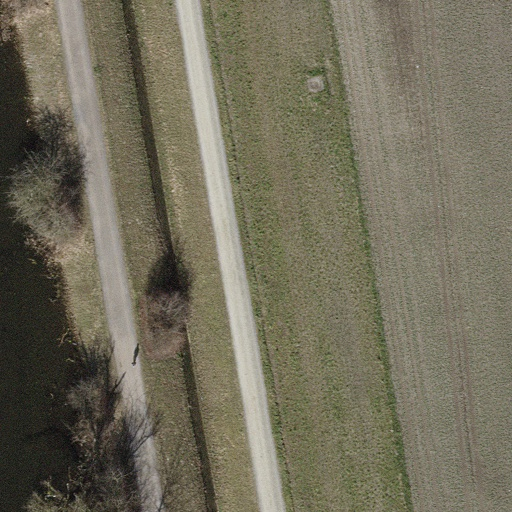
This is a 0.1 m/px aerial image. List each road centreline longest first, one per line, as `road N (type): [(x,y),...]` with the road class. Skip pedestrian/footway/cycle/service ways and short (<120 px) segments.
road 1 (track): [(71,0),(158,511)]
road 2 (track): [(275,511),(189,0)]
